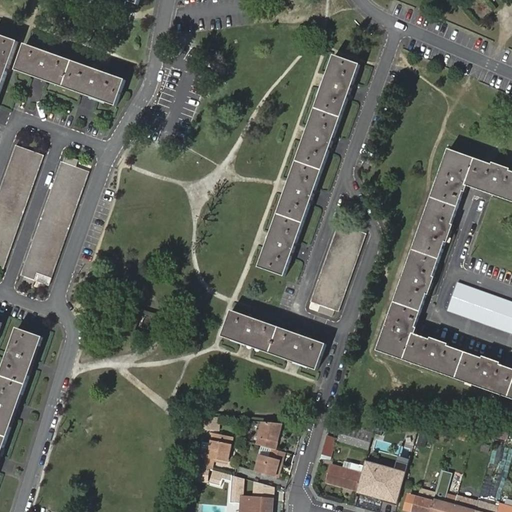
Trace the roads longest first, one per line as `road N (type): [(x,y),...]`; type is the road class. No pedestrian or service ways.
road 1 (residential): [(21,511),(74,338),(59,297),(106,155),(140,103),(164,0)]
road 2 (residential): [(400,24),(295,314),(344,333)]
road 3 (residential): [(511,72),(400,24)]
road 4 (residential): [(454,273),(440,315),(511,341)]
